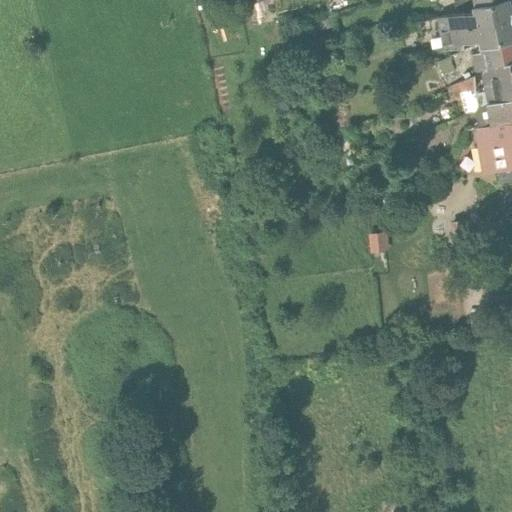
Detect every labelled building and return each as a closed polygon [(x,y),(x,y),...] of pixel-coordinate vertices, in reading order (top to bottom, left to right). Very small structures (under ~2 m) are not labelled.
[(439,28),(511,14),(511,9),(510,0),(481,0),(475,1),(474,0),(455,0),(458,11),(437,15),(439,28)] [(335,25),(332,14),(307,22),(310,33),(335,25)] [(479,44),(510,38),(511,37),(511,14),(439,28),(442,49),(464,46),(463,41),(479,39),(479,44)] [(420,29),(419,20),(402,22),(403,32),(420,29)] [(472,54),(475,71),(486,66),(511,60),(511,45),(511,41),(510,38),(479,44),(480,52),(472,54)] [(442,74),(454,70),(449,57),(438,61),(442,74)] [(511,60),(486,66),(475,71),(475,72),(482,71),(484,90),(475,91),(478,107),(480,106),(486,104),(511,98),(511,60)] [(475,88),(475,75),(447,86),(450,99),(463,96),(462,91),(475,88)] [(511,121),(511,98),(486,104),(480,106),(486,105),(488,115),(461,120),(465,129),(474,127),(474,128),(511,121)] [(511,121),(474,128),(481,172),(496,169),(499,182),(511,180),(511,121)] [(389,249),(387,230),(368,232),(370,251),(389,249)]
